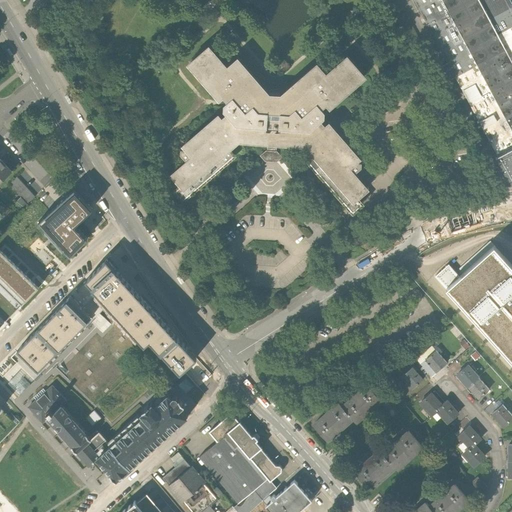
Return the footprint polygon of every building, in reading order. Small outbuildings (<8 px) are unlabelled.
[(442,84),(455,77),(497,156),(511,148),(511,3),(511,2),(511,1),(511,0),(413,0),(447,63),(435,70),(442,84)] [(243,9),(238,12),(242,17),(247,13),(243,9)] [(209,48),(189,65),(219,99),(222,96),(228,102),(225,104),(227,106),(226,111),(224,113),(227,115),(221,120),(218,117),(184,146),(187,150),(186,151),(186,150),(181,150),(180,155),(187,162),(172,175),(182,186),(175,191),(183,200),(234,156),(228,149),(238,140),(266,142),(271,142),(276,143),(306,145),(315,155),(309,161),(353,211),(361,204),(356,197),(366,188),(354,173),(361,167),(362,162),(357,161),(356,162),(355,161),(358,158),(329,124),(326,127),(321,121),(322,120),(323,119),(322,117),(322,112),(324,110),(322,108),(327,103),(330,106),(364,76),(347,57),(326,75),(317,65),(283,94),(280,91),(271,90),(268,93),(238,59),(227,69),(209,48)] [(266,149),(260,154),(265,159),(270,160),(274,160),(280,155),(275,150),(276,143),(271,142),(266,142),(266,149)] [(511,148),(497,156),(495,157),(510,184),(511,183),(511,148)] [(0,183),(11,173),(0,160),(0,183)] [(482,177),(470,173),(468,179),(476,181),(480,183),(482,177)] [(475,186),(476,181),(468,179),(464,177),(463,183),(475,186)] [(34,197),(16,178),(9,185),(21,198),(27,204),(34,197)] [(74,190),(38,223),(70,257),(87,240),(84,237),(74,226),(90,211),(92,210),(74,190)] [(27,204),(21,198),(16,202),(24,209),(28,205),(27,204)] [(0,203),(0,218),(3,220),(10,211),(0,203)] [(448,264),(435,276),(511,362),(511,265),(490,241),(455,272),(448,264)] [(5,256),(0,261),(0,278),(14,264),(5,256)] [(160,352),(180,374),(196,358),(176,337),(114,269),(106,260),(85,281),(92,289),(144,345),(149,340),(160,352)] [(14,264),(0,278),(0,284),(5,290),(22,272),(14,264)] [(22,272),(5,290),(13,297),(30,280),(22,272)] [(30,280),(13,297),(21,306),(38,288),(30,280)] [(91,317),(70,297),(65,302),(38,330),(17,351),(38,372),(59,350),(86,323),(91,317)] [(467,340),(464,342),(469,348),(472,346),(467,340)] [(425,360),(436,372),(436,373),(447,364),(436,351),(425,360)] [(431,377),(436,372),(425,360),(420,364),(431,377)] [(468,388),(478,378),(468,366),(457,376),(468,388)] [(401,377),(412,390),(423,380),(412,368),(401,377)] [(18,373),(8,384),(20,396),(30,385),(18,373)] [(478,378),(468,388),(478,400),(489,390),(478,378)] [(193,388),(185,379),(177,386),(186,395),(193,388)] [(353,398),(342,408),(352,419),(356,422),(381,400),(368,385),(357,394),(352,398),(353,398)] [(144,415),(110,445),(98,432),(90,439),(62,406),(66,402),(52,386),(45,392),(43,389),(33,398),(36,401),(28,408),(42,424),(47,419),(62,437),(89,466),(97,458),(111,473),(110,474),(116,480),(136,462),(137,463),(137,462),(136,461),(142,456),(143,458),(143,457),(142,456),(148,451),(149,452),(148,450),(153,446),(154,447),(155,446),(154,445),(159,440),(160,442),(161,441),(160,440),(166,435),(167,436),(168,435),(167,434),(171,431),(172,432),(172,431),(171,430),(176,426),(177,427),(183,422),(182,421),(185,417),(186,418),(187,418),(186,416),(180,408),(184,404),(179,398),(177,399),(176,397),(174,397),(173,397),(171,398),(171,399),(167,394),(159,402),(156,399),(149,404),(143,409),(144,410),(141,412),(141,413),(144,415)] [(437,411),(442,406),(431,394),(420,403),(431,416),(437,411)] [(437,411),(447,423),(458,414),(447,402),(442,406),(437,411)] [(314,426),(327,441),(352,419),(342,408),(339,404),(329,413),(328,412),(324,416),(324,417),(314,426)] [(511,416),(503,406),(492,415),(503,427),(511,419),(511,416)] [(94,411),(85,419),(92,427),(101,419),(94,411)] [(238,504),(267,479),(270,482),(271,481),(281,472),(282,468),(280,466),(276,466),(273,462),(261,448),(262,448),(257,442),(257,441),(258,439),(256,437),(255,436),(253,436),(253,437),(240,421),(239,422),(233,415),(229,415),(219,423),(219,424),(209,432),(217,442),(199,458),(238,504)] [(459,436),(470,448),(474,445),(481,439),(470,426),(459,436)] [(393,465),(396,469),(422,447),(408,432),(383,454),(393,465)] [(475,467),(485,457),(474,445),(470,448),(464,454),(475,467)] [(368,488),(393,465),(383,454),(380,451),(355,473),(368,488)] [(172,465),(174,468),(184,459),(178,453),(171,459),(174,463),(172,465)] [(174,468),(162,478),(168,486),(182,503),(182,502),(190,511),(201,511),(207,507),(217,499),(213,493),(204,483),(205,483),(191,467),(190,467),(184,459),(174,468)] [(238,504),(233,508),(237,511),(249,511),(262,501),(276,488),(271,481),(270,482),(267,479),(238,504)] [(480,480),(473,486),(481,495),(486,491),(487,489),(480,480)] [(294,481),(266,506),(265,506),(270,511),(297,511),(311,500),(294,481)] [(456,486),(429,507),(433,511),(454,511),(468,501),(456,486)] [(218,489),(213,493),(217,499),(222,494),(218,489)] [(161,511),(146,494),(136,503),(134,501),(121,511),(161,511)] [(270,511),(265,506),(266,506),(262,501),(249,511),(270,511)]
